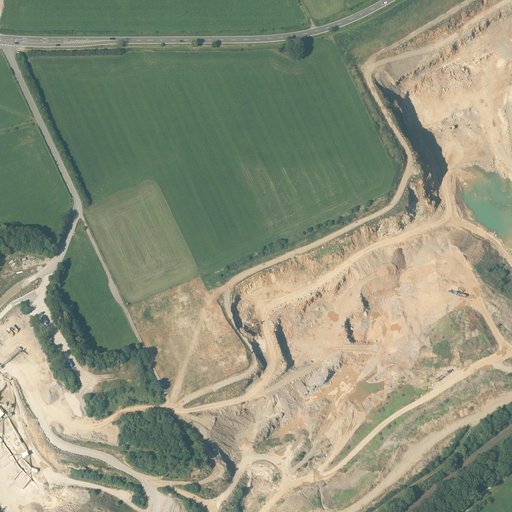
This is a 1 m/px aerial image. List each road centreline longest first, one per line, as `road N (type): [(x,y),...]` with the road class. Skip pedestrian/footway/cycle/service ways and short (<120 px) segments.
road 1 (track): [(403,0),(336,33),(292,43),(5,50)]
road 2 (secondary): [(387,0),(316,31),(268,38),(0,39)]
